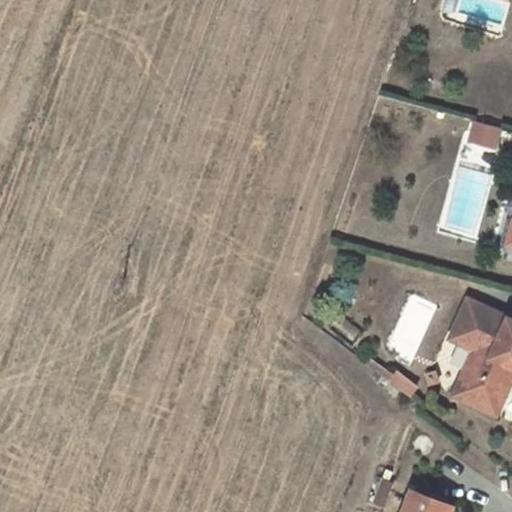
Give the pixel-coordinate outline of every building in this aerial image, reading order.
[(485,126),(473,123),(468,142),(480,145),(485,126)] [(497,129),(485,126),(480,145),(492,148),(497,129)] [(511,220),(510,222),(503,246),(508,254),(511,254),(511,220)] [(473,345),(449,389),(491,411),(511,371),(511,316),(470,295),(450,333),(473,345)] [(393,380),(412,395),(419,386),(400,371),(397,375),(373,357),(370,361),(394,380),(393,380)] [(413,488),(402,511),(450,511),(453,507),(413,488)]
